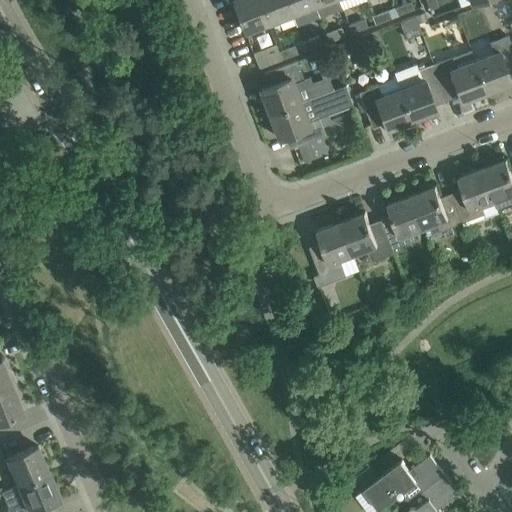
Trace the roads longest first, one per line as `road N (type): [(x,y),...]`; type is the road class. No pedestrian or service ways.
road 1 (residential): [(511,118),(268,208),(188,0)]
road 2 (tertiary): [(280,511),(48,91)]
road 3 (unclassified): [(104,511),(0,265)]
